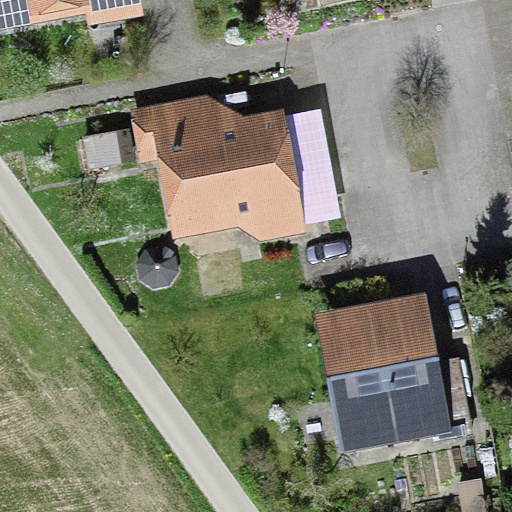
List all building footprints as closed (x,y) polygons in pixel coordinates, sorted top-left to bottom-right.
[(85,0),(0,0),(0,19),(86,4),(85,0)] [(262,246),(295,240),(276,128),(220,137),(214,103),(140,116),(146,153),(170,149),(184,228),(257,216),(262,246)] [(83,141),(88,173),(134,165),(129,133),(83,141)] [(170,288),(180,274),(177,257),(163,247),(146,250),(136,264),(139,280),(153,290),(170,288)] [(451,438),(425,301),(314,322),(340,459),(451,438)]
